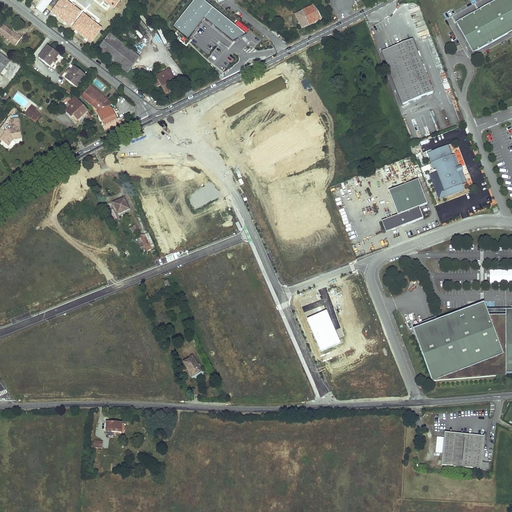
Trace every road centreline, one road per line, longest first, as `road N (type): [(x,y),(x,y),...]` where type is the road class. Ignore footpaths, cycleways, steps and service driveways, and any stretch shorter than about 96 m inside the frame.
road 1 (unclassified): [(3,406),(326,406)]
road 2 (residential): [(0,332),(253,231)]
road 3 (primary): [(223,83),(387,0)]
road 4 (unclassified): [(10,0),(145,105)]
road 5 (track): [(116,166),(148,175),(183,216),(237,200)]
road 6 (unclassified): [(416,402),(371,266)]
road 7 (unclassified): [(371,266),(458,226),(504,220)]
road 8 (unclassified): [(504,220),(462,101)]
road 9 (residential): [(326,406),(280,294)]
